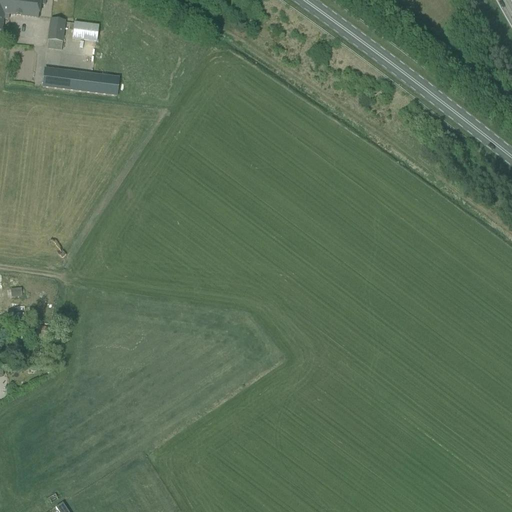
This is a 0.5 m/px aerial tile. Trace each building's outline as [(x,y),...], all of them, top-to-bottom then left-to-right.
[(0,0),(0,32),(1,33),(2,20),(8,20),(9,15),(38,19),(40,5),(40,0),(0,0)] [(51,20),(48,41),(47,50),(61,52),(65,22),(51,20)] [(73,24),(72,41),(95,43),(96,43),(98,26),(73,24)] [(116,98),(118,79),(44,70),(42,89),(116,98)] [(37,328),(36,338),(48,340),(49,329),(37,328)] [(51,505),(58,501),(55,495),(48,499),(51,505)]
